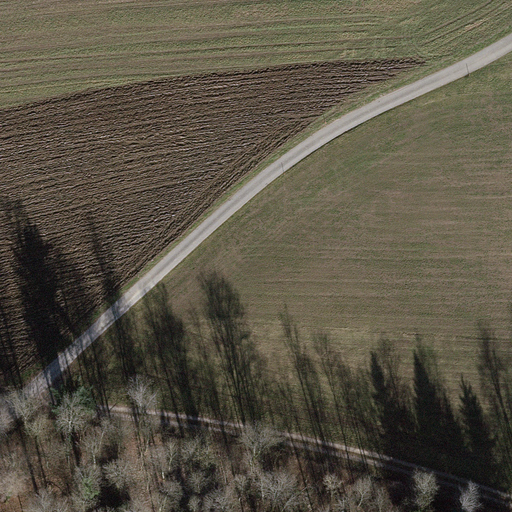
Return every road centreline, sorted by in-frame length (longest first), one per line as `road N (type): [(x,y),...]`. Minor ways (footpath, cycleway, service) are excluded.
road 1 (unclassified): [(0,420),(277,168),(321,136),(511,41)]
road 2 (track): [(20,400),(55,414),(190,420),(511,504)]
